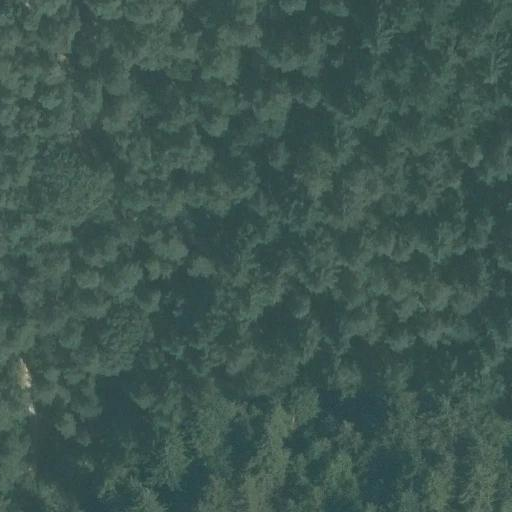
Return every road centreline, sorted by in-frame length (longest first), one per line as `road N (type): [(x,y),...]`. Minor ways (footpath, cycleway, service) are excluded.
road 1 (track): [(21,0),(73,76),(45,159),(65,232),(55,276),(18,321),(28,394),(23,511)]
road 2 (track): [(511,290),(408,511)]
